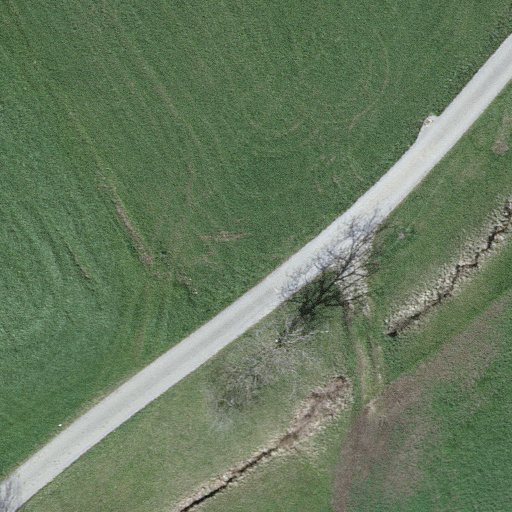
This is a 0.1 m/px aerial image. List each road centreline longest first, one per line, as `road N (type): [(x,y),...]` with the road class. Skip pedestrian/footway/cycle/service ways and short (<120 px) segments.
road 1 (unclassified): [(511,56),(364,216),(0,507)]
road 2 (track): [(364,216),(366,435)]
